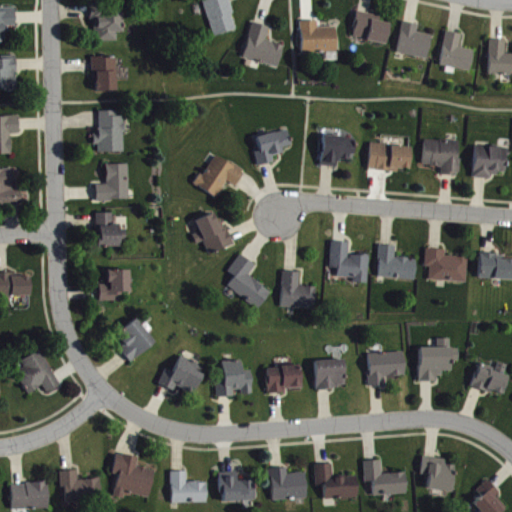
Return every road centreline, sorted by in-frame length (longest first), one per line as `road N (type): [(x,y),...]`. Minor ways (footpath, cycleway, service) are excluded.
road 1 (residential): [(511,452),(490,431),(440,417),(181,434),(141,421),(102,393)]
road 2 (residential): [(102,393),(60,311),(50,0)]
road 3 (residential): [(511,217),(295,203),(282,216)]
